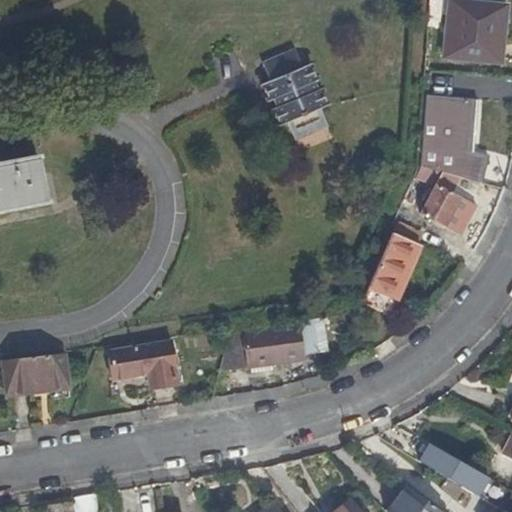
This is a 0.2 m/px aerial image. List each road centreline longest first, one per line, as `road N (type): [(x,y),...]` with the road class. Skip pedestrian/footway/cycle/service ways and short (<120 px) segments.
road 1 (residential): [(0,469),(309,420),(363,400),(455,338),(511,250)]
road 2 (residential): [(0,330),(70,322),(109,308),(136,284),(157,248),(168,186),(152,152),(133,136)]
road 3 (residential): [(265,73),(133,136)]
road 4 (residential): [(133,136),(112,120),(0,122)]
